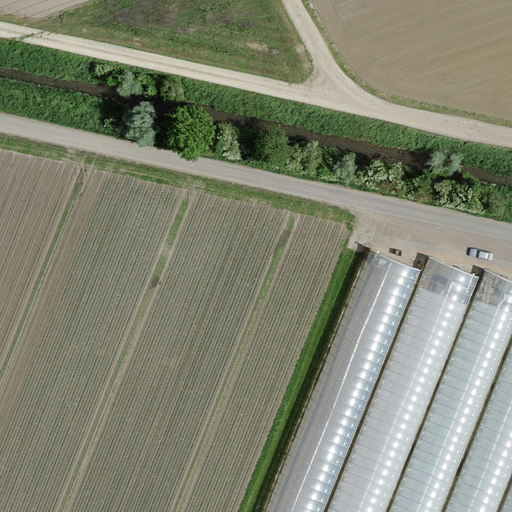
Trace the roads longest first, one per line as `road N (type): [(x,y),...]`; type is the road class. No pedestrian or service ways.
road 1 (track): [(0,29),(511,139)]
road 2 (track): [(511,242),(0,132)]
